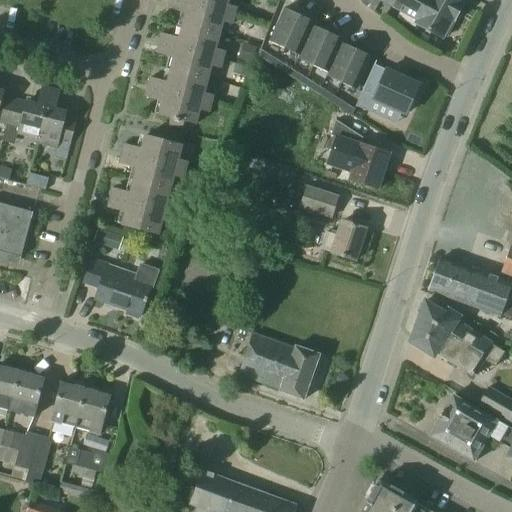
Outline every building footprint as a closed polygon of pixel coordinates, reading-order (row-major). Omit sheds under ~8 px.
[(229,0),(171,0),(169,9),(186,14),(180,38),(162,33),(157,53),(175,58),(168,82),(151,78),(146,98),(163,102),(160,114),(171,117),(169,125),(183,129),(186,121),(196,124),(200,111),(209,113),(214,95),(205,93),(212,67),(221,69),(225,51),(216,49),(223,23),(238,27),(240,20),(234,18),(237,7),(228,5),(229,0)] [(417,24),(424,11),(427,5),(418,0),(379,0),(401,12),(397,18),(415,28),(417,24)] [(418,0),(427,5),(424,11),(417,24),(444,39),(451,26),(454,20),(455,21),(457,18),(461,17),(464,12),(463,7),(464,5),(454,0),(418,0)] [(285,49),(300,16),(285,9),(270,42),(285,49)] [(300,55),(298,59),(299,59),(316,23),(300,16),(285,49),(300,55)] [(314,66),(329,33),(314,27),(316,23),(299,59),(314,66)] [(328,73),(329,73),(343,44),(344,40),(329,33),(314,66),(328,73)] [(243,41),(237,56),(251,62),(257,46),(243,41)] [(328,77),(343,83),(357,50),(343,44),(329,73),(328,77)] [(259,56),(274,66),(278,60),(262,50),(259,56)] [(343,83),(358,90),(373,57),(357,50),(343,83)] [(293,70),(278,60),(274,66),(289,76),(293,70)] [(236,63),(233,71),(248,76),(250,67),(236,63)] [(420,85),(375,65),(364,91),(375,96),(374,100),(406,114),(420,85)] [(309,80),(293,70),(289,76),(305,86),(309,80)] [(324,90),(309,80),(305,86),(320,96),(324,90)] [(15,98),(8,125),(20,128),(18,134),(29,137),(28,141),(39,143),(52,89),(42,87),(37,104),(15,98)] [(52,89),(39,143),(47,145),(48,142),(58,145),(59,143),(71,146),(78,120),(66,116),(67,112),(56,109),(61,92),(52,89)] [(0,122),(8,125),(15,98),(3,95),(4,92),(0,90),(0,122)] [(324,90),(320,96),(336,106),(340,99),(324,90)] [(340,99),(336,106),(351,115),(355,109),(340,99)] [(326,165),(351,174),(350,180),(379,189),(391,154),(361,144),(363,138),(337,121),(332,134),(337,136),(326,165)] [(182,146),(146,136),(142,149),(125,144),(120,164),(137,169),(131,193),(113,188),(108,208),(125,213),(122,225),(159,235),(163,221),(172,224),(177,206),(167,203),(174,177),(183,180),(188,162),(179,159),(182,146)] [(0,161),(0,175),(11,178),(16,160),(2,156),(0,161)] [(29,184),(48,190),(52,178),(33,171),(29,184)] [(340,196),(307,185),(299,208),(332,219),(340,196)] [(34,213),(0,203),(0,251),(22,258),(34,213)] [(367,229),(342,221),(338,235),(314,228),(308,244),(332,252),(332,253),(356,261),(367,229)] [(98,229),(93,241),(118,249),(122,237),(98,229)] [(511,246),(503,272),(511,275),(511,246)] [(82,284),(100,290),(96,299),(128,310),(126,314),(139,319),(140,315),(141,315),(150,287),(153,288),(159,271),(141,265),(138,276),(108,265),(109,264),(91,258),(82,284)] [(511,288),(511,282),(442,258),(430,290),(502,316),(511,288)] [(434,357),(438,352),(461,316),(451,309),(451,307),(443,302),(439,309),(427,301),(412,342),(434,357)] [(457,321),(438,352),(477,376),(486,361),(496,367),(506,352),(457,321)] [(296,349),(253,334),(239,375),(281,390),(280,392),(304,400),(320,355),(296,347),(296,349)] [(0,409),(11,412),(21,373),(0,367),(0,409)] [(44,380),(21,373),(11,412),(34,418),(44,380)] [(77,428),(87,391),(61,384),(51,421),(77,428)] [(511,399),(489,387),(478,406),(511,425),(511,399)] [(87,391),(77,428),(100,434),(110,397),(87,391)] [(499,420),(454,394),(431,435),(476,461),(490,436),(510,448),(506,455),(511,459),(511,428),(499,421),(499,420)] [(25,469),(28,470),(38,435),(27,432),(26,436),(6,430),(1,446),(0,450),(0,462),(15,466),(25,469)] [(51,438),(38,435),(28,470),(27,473),(25,472),(22,480),(22,482),(39,486),(42,474),(43,474),(51,442),(50,441),(51,438)] [(91,454),(70,448),(65,464),(74,466),(72,473),(94,479),(96,471),(105,473),(110,454),(92,449),(91,454)] [(295,511),(298,505),(202,470),(190,505),(191,506),(188,511),(295,511)] [(431,511),(417,503),(417,502),(375,477),(369,488),(374,490),(366,503),(367,503),(361,511),(431,511)] [(89,490),(62,482),(59,493),(87,500),(89,490)] [(63,511),(31,500),(26,511),(63,511)]
